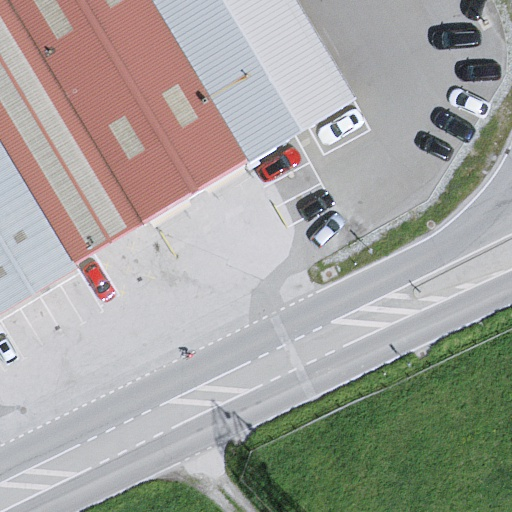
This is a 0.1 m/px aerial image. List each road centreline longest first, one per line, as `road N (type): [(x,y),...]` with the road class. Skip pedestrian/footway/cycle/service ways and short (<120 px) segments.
road 1 (tertiary): [(0,496),(511,254)]
road 2 (track): [(168,416),(256,511)]
